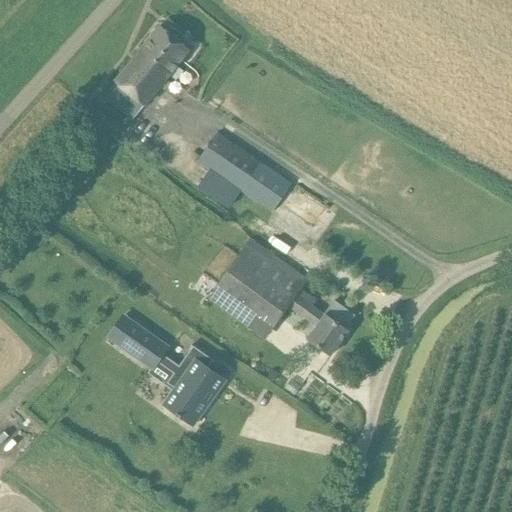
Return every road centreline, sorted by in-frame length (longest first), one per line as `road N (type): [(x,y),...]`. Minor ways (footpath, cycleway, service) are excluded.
road 1 (unclassified): [(366,438),(393,351),(416,311),(453,280),(511,251)]
road 2 (unclassified): [(0,124),(113,0)]
